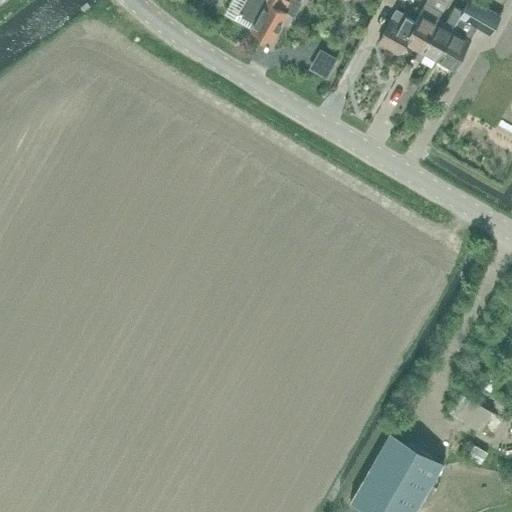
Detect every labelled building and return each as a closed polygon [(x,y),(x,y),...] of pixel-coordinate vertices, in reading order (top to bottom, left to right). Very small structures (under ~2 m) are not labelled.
[(287,12),(288,12),(295,16),(303,2),(299,0),(245,0),(238,13),(255,22),(252,29),(271,40),(287,12)] [(398,8),(379,41),(399,52),(405,43),(405,42),(419,50),(420,51),(436,21),(437,21),(438,19),(448,0),(427,0),(417,18),(398,8)] [(457,21),(436,60),(453,71),(479,26),(490,33),(501,15),(475,0),(467,0),(463,9),(457,21)] [(419,50),(415,57),(420,60),(424,53),(425,54),(428,55),(436,60),(457,21),(463,9),(456,5),(445,23),(438,19),(437,21),(436,21),(420,51),(419,50)] [(327,69),(346,74),(352,52),(333,46),(327,69)] [(402,87),(397,102),(408,105),(412,90),(402,87)] [(485,369),(477,382),(490,390),(498,376),(485,369)] [(461,392),(450,411),(482,430),(493,411),(461,392)] [(367,511),(414,511),(445,459),(392,428),(349,501),(367,511)]
